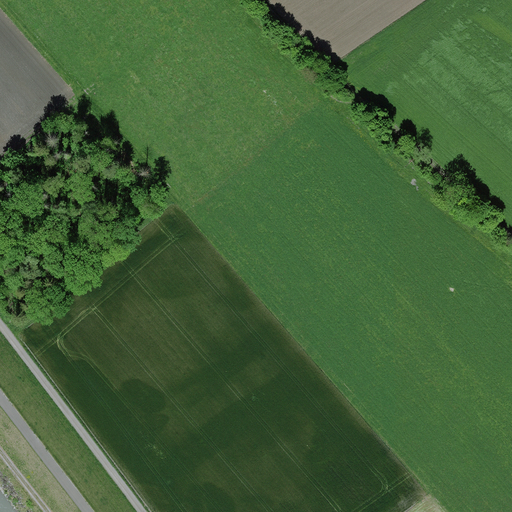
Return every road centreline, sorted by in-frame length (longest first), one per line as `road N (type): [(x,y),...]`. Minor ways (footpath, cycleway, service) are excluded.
road 1 (track): [(465,511),(9,0)]
road 2 (track): [(511,247),(462,212),(239,0)]
road 3 (track): [(0,325),(141,511)]
